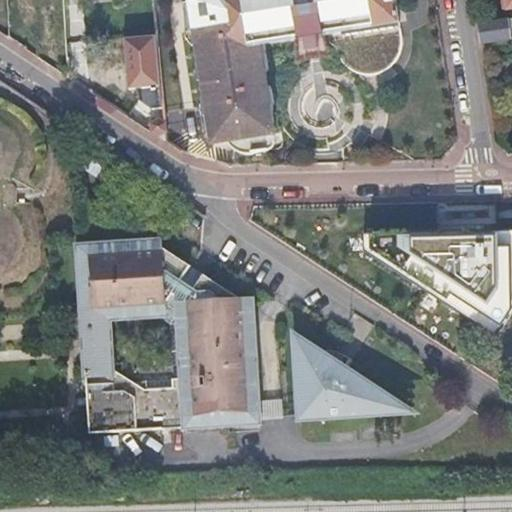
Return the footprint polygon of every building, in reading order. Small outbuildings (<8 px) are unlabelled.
[(11,0),(12,24),(46,24),(45,0),(11,0)] [(195,0),(191,1),(197,37),(199,47),(201,61),(205,84),(207,97),(211,119),(215,144),(229,142),(250,139),(266,137),(275,135),(271,110),(267,87),(265,73),(263,59),(274,57),(294,53),(297,49),(303,54),(325,50),(329,44),(327,36),(336,35),(397,25),(401,24),(398,0),(397,0),(195,0)] [(511,39),(508,20),(481,23),(484,44),(511,39)] [(397,25),(336,35),(336,36),(341,46),(345,50),(350,53),(355,56),(360,57),(371,57),(381,53),(389,47),(393,41),(395,36),(396,31),(397,25)] [(136,110),(162,109),(160,35),(126,36),(128,90),(136,90),(136,110)] [(199,47),(197,37),(186,39),(188,43),(190,45),(194,47),(199,47)] [(274,61),(274,57),(263,59),(265,73),(266,73),(270,70),(273,66),(274,61)] [(205,84),(201,61),(201,62),(196,64),(194,66),(192,71),(192,75),(194,78),(196,81),(200,83),(205,84)] [(267,87),(271,110),(272,109),(274,108),(278,105),(279,100),(279,96),(277,93),(275,90),(272,88),(267,87)] [(211,119),(207,97),(202,99),(200,102),(198,107),(198,110),(200,114),(203,117),(207,119),(211,119)] [(275,135),(266,137),(268,151),(272,148),(274,144),(275,140),(275,135)] [(245,156),(252,156),(250,139),(229,142),(230,143),(233,149),(238,153),(245,156)] [(511,232),(365,236),(365,252),(497,338),(511,314),(511,232)] [(259,424),(252,307),(203,275),(197,283),(185,275),(190,267),(153,242),(78,247),(84,345),(98,345),(97,320),(109,319),(157,316),(166,303),(179,311),(178,313),(182,379),(173,380),(132,383),(131,383),(124,392),(87,394),(90,435),(259,424)] [(197,283),(203,275),(190,267),(185,275),(197,283)] [(166,303),(157,316),(170,325),(178,313),(179,311),(166,303)] [(295,352),(308,344),(294,334),(295,352)] [(396,415),(399,404),(308,344),(295,352),(299,421),(396,415)] [(396,415),(414,414),(399,404),(396,415)]
